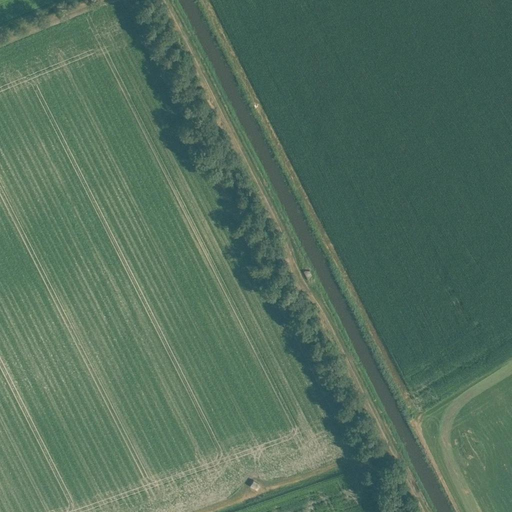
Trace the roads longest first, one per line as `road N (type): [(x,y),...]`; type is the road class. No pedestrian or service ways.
road 1 (track): [(426,511),(324,310),(301,281),(165,0)]
road 2 (track): [(112,0),(0,46)]
